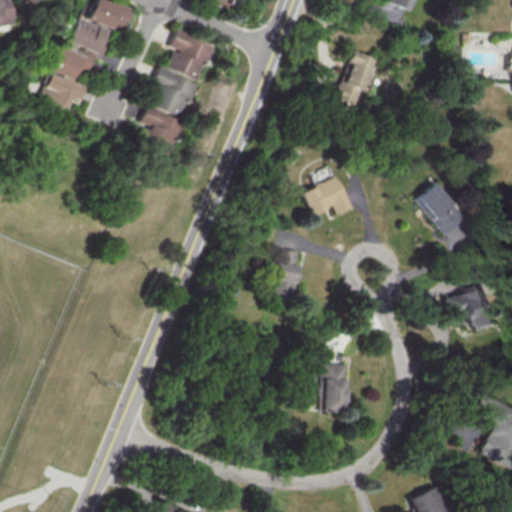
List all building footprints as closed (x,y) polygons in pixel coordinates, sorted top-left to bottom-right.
[(0,0),(0,23),(10,23),(6,0),(0,0)] [(87,0),(80,18),(116,32),(125,9),(101,0),(87,0)] [(226,0),(199,0),(224,9),(226,0)] [(414,0),(388,0),(388,2),(410,10),(414,0)] [(60,43),(55,41),(45,70),(47,71),(38,96),(66,107),(70,96),(81,99),(86,84),(81,82),(90,57),(96,59),(102,42),(97,41),(102,28),(70,17),(60,43)] [(195,79),(207,43),(170,30),(164,47),(167,48),(161,67),(195,79)] [(352,104),(357,90),(364,92),(370,75),(366,73),(371,57),(347,49),(331,96),(352,104)] [(193,81),(154,67),(149,83),(152,84),(145,104),(181,116),(193,81)] [(138,123),(143,124),(137,144),(168,154),(180,117),(144,106),(138,123)] [(298,190),(308,214),(330,205),(333,213),(348,206),(335,175),(298,190)] [(461,216),(431,180),(410,198),(440,234),(461,216)] [(298,251),(276,248),(270,288),(264,288),(263,297),(291,301),(298,251)] [(493,325),(483,285),(442,296),(447,314),(461,311),(464,324),(470,323),(472,330),(493,325)] [(321,411),(345,412),(346,363),(322,363),(321,411)] [(511,469),(511,404),(479,392),(472,411),(490,418),(477,455),(511,469)] [(408,496),(414,511),(443,511),(432,485),(408,496)] [(153,511),(180,511),(157,503),(153,511)]
